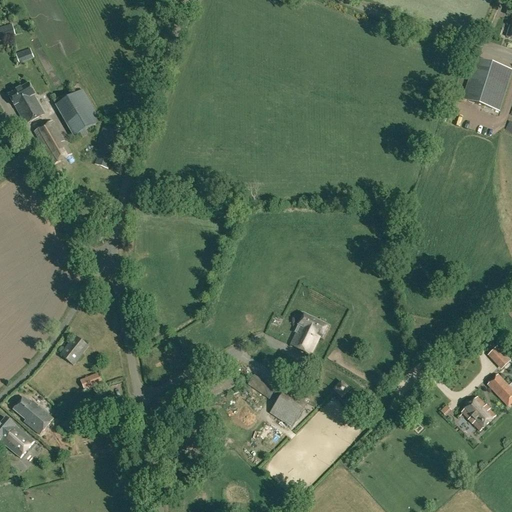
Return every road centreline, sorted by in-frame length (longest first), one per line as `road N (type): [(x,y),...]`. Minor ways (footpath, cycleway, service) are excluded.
road 1 (unclassified): [(114,256),(120,203),(191,0)]
road 2 (unclassified): [(162,511),(114,256)]
road 3 (unclassified): [(114,256),(83,249),(0,93)]
road 4 (unclassified): [(511,59),(343,0)]
